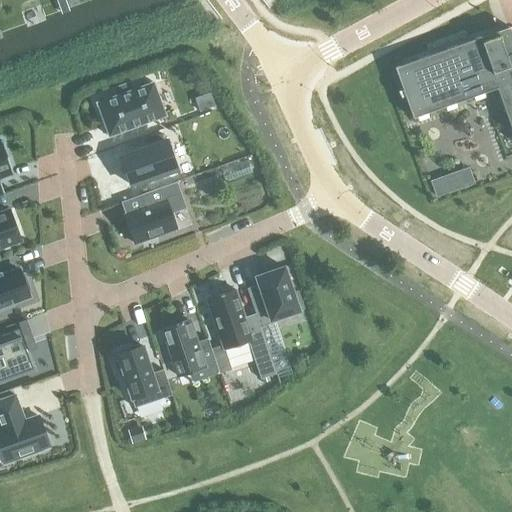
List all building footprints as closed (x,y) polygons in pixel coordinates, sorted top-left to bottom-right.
[(511,36),(509,27),(394,67),(412,118),(496,88),(511,133),(511,36)] [(134,88),(131,80),(112,87),(115,95),(95,103),(108,137),(166,116),(153,81),(134,88)] [(214,106),(209,93),(195,98),(200,111),(214,106)] [(164,138),(115,155),(127,188),(176,170),(164,138)] [(0,194),(3,194),(0,184),(0,176),(11,173),(0,139),(0,194)] [(144,206),(122,214),(133,245),(176,229),(170,213),(186,208),(176,181),(140,194),(144,206)] [(0,248),(19,242),(7,208),(0,210),(0,248)] [(256,284),(246,288),(268,351),(281,347),(272,320),(300,311),(303,310),(297,291),(294,292),(284,265),(253,275),(256,284)] [(0,309),(12,306),(11,302),(27,297),(24,291),(29,289),(23,274),(19,275),(17,270),(1,276),(0,273),(0,309)] [(235,288),(205,298),(220,346),(210,349),(213,358),(224,355),(222,349),(249,340),(261,377),(273,373),(254,314),(244,317),(235,288)] [(190,318),(159,328),(175,377),(188,373),(215,365),(213,358),(210,349),(207,338),(198,341),(190,318)] [(0,375),(31,365),(16,323),(0,328),(0,375)] [(163,370),(151,374),(142,343),(116,352),(119,360),(114,361),(118,374),(123,373),(134,407),(171,395),(163,370)] [(24,419),(15,393),(0,398),(0,458),(2,465),(51,447),(39,414),(24,419)] [(142,439),(138,427),(126,430),(130,443),(142,439)]
